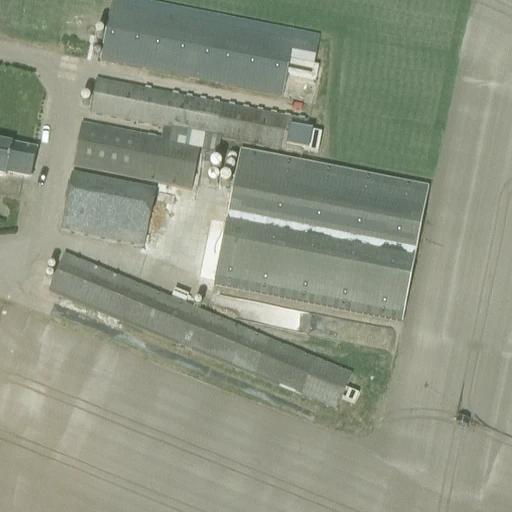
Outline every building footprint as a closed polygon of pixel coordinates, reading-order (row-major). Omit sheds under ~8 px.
[(122,0),(111,0),(98,63),(281,100),(286,76),(314,82),(317,69),(313,68),(318,39),(122,0)] [(304,125),(94,83),(88,116),(161,130),(219,142),(297,158),(304,125)] [(219,142),(161,130),(159,142),(81,126),(72,170),(190,192),(197,154),(216,158),(219,142)] [(0,179),(3,180),(4,176),(27,181),(33,152),(0,145),(0,179)] [(401,325),(427,189),(239,152),(212,287),(401,325)] [(59,234),(143,250),(154,192),(70,177),(59,234)] [(47,296),(334,414),(339,402),(350,376),(63,257),(47,296)]
